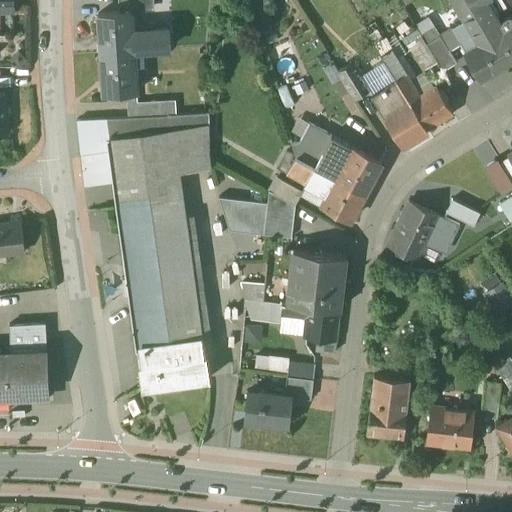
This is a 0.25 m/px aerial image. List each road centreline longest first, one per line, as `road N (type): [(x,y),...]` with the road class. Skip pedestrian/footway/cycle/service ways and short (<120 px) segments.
road 1 (residential): [(511,101),(407,160),(389,195),(367,251),(341,496)]
road 2 (residential): [(60,177),(100,467)]
road 3 (secondary): [(100,467),(341,496)]
road 4 (residential): [(51,0),(60,177)]
